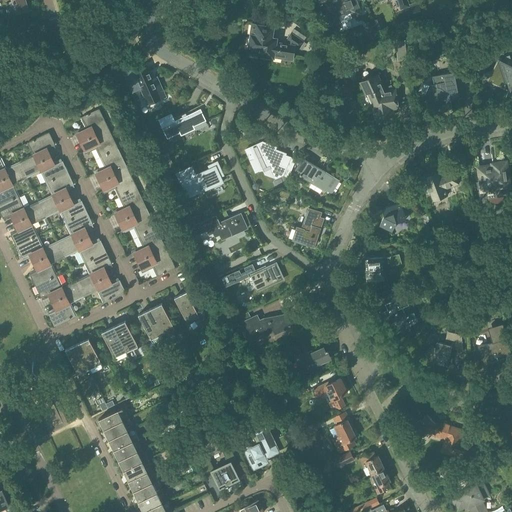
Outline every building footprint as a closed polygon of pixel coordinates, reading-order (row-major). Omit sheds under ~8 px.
[(12,0),(13,2),(6,4),(9,15),(28,10),(24,0),(12,0)] [(355,0),(323,0),(332,24),(341,21),(339,16),(348,12),(350,18),(361,14),(355,0)] [(398,0),(402,9),(403,8),(404,11),(407,21),(424,15),(420,6),(419,6),(418,2),(409,6),(407,0),(379,0),(380,0),(398,0)] [(378,30),(383,28),(380,18),(374,20),(378,30)] [(294,29),(291,33),(287,39),(288,40),(288,44),(276,42),(277,38),(272,38),(274,27),(252,24),(248,52),(259,53),(259,54),(282,58),(282,57),(292,59),(295,45),(302,50),(306,43),(303,41),(307,37),(294,29)] [(487,81),(509,92),(511,85),(511,66),(498,59),(492,70),(484,73),(487,81)] [(147,67),(135,73),(132,68),(123,72),(132,92),(141,88),(148,105),(162,99),(162,100),(163,99),(164,101),(166,100),(165,98),(166,98),(161,88),(158,90),(147,67)] [(440,99),(442,98),(443,97),(447,99),(447,101),(459,99),(455,77),(448,74),(432,77),(434,84),(429,85),(425,96),(432,99),(433,99),(435,99),(436,100),(438,100),(439,99),(440,99)] [(369,93),(370,96),(373,102),(375,117),(393,115),(392,109),(398,108),(395,90),(393,91),(392,89),(393,89),(391,85),(384,88),(385,89),(383,89),(378,75),(360,82),(366,94),(369,93)] [(81,142),(109,129),(99,109),(82,117),(87,127),(76,132),(81,142)] [(172,113),(159,119),(167,139),(180,133),(181,136),(195,129),(194,126),(206,121),(203,113),(201,109),(175,120),(172,113)] [(109,129),(81,142),(86,152),(96,147),(101,157),(118,149),(109,129)] [(34,156),(20,163),(23,170),(51,157),(48,151),(50,150),(49,147),(54,145),(55,145),(49,133),(28,143),(34,156)] [(245,150),(255,172),(270,166),(272,169),(283,173),(282,175),(288,178),(296,159),(290,157),(286,167),(281,166),(286,154),(275,150),(272,149),(273,146),(263,142),(245,150)] [(100,182),(128,169),(118,149),(101,157),(106,167),(95,171),(100,182)] [(47,183),(68,173),(63,161),(62,161),(57,164),(56,161),(54,162),(51,157),(23,170),(27,177),(41,170),(47,183)] [(0,180),(23,170),(20,163),(5,170),(0,158),(0,180)] [(309,162),(309,163),(302,159),(295,171),(301,175),(325,190),(325,189),(331,193),(339,181),(309,162)] [(184,188),(188,197),(202,191),(203,194),(205,194),(203,190),(220,183),(222,182),(218,173),(221,172),(217,162),(210,166),(211,169),(195,176),(192,167),(177,173),(181,182),(180,182),(183,188),(184,188)] [(498,167),(479,169),(482,191),(497,189),(498,197),(509,195),(508,187),(509,187),(506,163),(498,164),(498,167)] [(168,173),(175,170),(173,164),(165,168),(168,173)] [(120,197),(137,188),(128,169),(100,182),(105,192),(115,187),(120,197)] [(0,205),(18,197),(12,184),(27,177),(23,170),(0,180),(0,205)] [(425,179),(433,201),(447,196),(445,189),(459,184),(454,172),(440,177),(439,173),(425,179)] [(53,195),(39,202),(42,210),(70,196),(67,190),(69,190),(68,187),(73,185),(74,184),(68,173),(47,183),(53,195)] [(119,221),(147,208),(137,188),(120,197),(125,206),(114,211),(119,221)] [(70,196),(42,210),(46,217),(60,210),(66,222),(87,212),(82,200),(81,201),(76,204),(75,201),(73,202),(70,196)] [(18,197),(0,205),(0,212),(3,218),(4,218),(3,218),(9,215),(10,218),(12,217),(15,223),(42,210),(39,202),(24,209),(18,197)] [(401,203),(383,209),(385,216),(380,225),(393,232),(398,223),(407,220),(404,211),(407,206),(401,203)] [(134,227),(139,236),(156,228),(147,208),(119,221),(124,232),(134,227)] [(308,209),(302,229),(297,227),(293,240),(314,247),(323,219),(319,217),(321,213),(308,209)] [(46,217),(42,210),(15,223),(18,229),(16,229),(17,232),(11,234),(11,235),(16,246),(37,236),(31,224),(46,217)] [(61,249),(89,236),(86,230),(88,229),(87,227),(92,224),(93,224),(87,212),(66,222),(72,235),(58,242),(61,249)] [(219,220),(217,215),(202,221),(192,226),(196,235),(207,230),(209,234),(214,233),(215,236),(220,234),(222,239),(247,228),(241,214),(230,219),(228,216),(219,220)] [(199,215),(189,219),(191,226),(192,226),(202,221),(199,215)] [(138,261),(166,248),(156,228),(139,236),(144,246),(133,251),(138,261)] [(436,248),(445,245),(442,235),(433,238),(436,248)] [(37,236),(16,246),(22,258),(23,258),(22,258),(28,255),(29,257),(31,257),(34,262),(61,249),(58,242),(43,249),(37,236)] [(85,262),(106,252),(101,240),(100,240),(100,241),(95,243),(94,241),(92,242),(89,236),(61,249),(65,256),(79,249),(85,262)] [(166,248),(138,261),(143,271),(153,266),(158,276),(176,268),(166,248)] [(30,274),(35,286),(56,276),(50,263),(65,256),(61,249),(34,262),(37,268),(35,269),(36,271),(30,274)] [(91,275),(77,282),(80,289),(108,276),(105,270),(107,269),(106,266),(111,264),(112,264),(106,252),(85,262),(91,275)] [(397,265),(402,263),(401,261),(401,262),(398,255),(399,255),(398,254),(390,257),(388,258),(388,257),(385,257),(385,258),(383,258),(383,257),(365,258),(365,260),(363,261),(363,267),(365,267),(366,272),(366,280),(368,280),(369,281),(371,282),(372,283),(374,283),(375,283),(377,283),(377,282),(379,282),(380,281),(382,280),(384,279),(383,271),(384,271),(383,263),(392,262),(392,266),(397,264),(397,265)] [(283,279),(276,263),(267,268),(266,266),(258,269),(257,269),(254,264),(244,268),(245,271),(241,273),(240,270),(235,272),(222,278),(226,287),(249,276),(250,278),(252,277),(258,290),(283,279)] [(56,276),(35,286),(41,298),(42,298),(42,297),(47,295),(48,297),(50,296),(53,302),(80,289),(77,282),(62,289),(56,276)] [(80,289),(84,296),(98,289),(104,302),(126,292),(120,280),(119,280),(114,283),(113,280),(111,281),(108,276),(80,289)] [(80,289),(53,302),(56,308),(54,309),(55,311),(49,314),(55,326),(76,316),(69,303),(84,296),(80,289)] [(187,291),(175,297),(188,325),(189,325),(188,323),(199,317),(200,320),(200,319),(187,291)] [(413,313),(407,316),(403,307),(409,304),(405,294),(385,303),(385,304),(383,304),(385,310),(380,312),(386,325),(395,321),(396,323),(397,324),(398,324),(399,323),(400,323),(400,322),(400,321),(399,319),(401,318),(407,326),(416,320),(413,313)] [(162,303),(150,309),(164,338),(165,338),(163,335),(174,329),(175,332),(175,331),(162,303)] [(164,338),(150,309),(138,314),(152,343),(153,342),(152,340),(162,335),(164,339),(164,338)] [(238,323),(248,344),(257,339),(258,341),(273,334),(274,336),(293,327),(286,313),(263,318),(260,319),(257,314),(251,317),(248,312),(236,318),(239,323),(238,323)] [(114,326),(128,356),(126,352),(137,347),(138,349),(139,349),(126,321),(114,326)] [(478,346),(483,364),(511,355),(511,354),(503,324),(489,328),(493,341),(478,346)] [(128,356),(114,326),(102,332),(115,360),(116,360),(115,357),(126,352),(128,356)] [(424,353),(432,361),(447,365),(451,348),(463,350),(462,335),(448,331),(445,344),(437,342),(436,348),(432,345),(424,353)] [(77,344),(92,373),(90,369),(101,364),(102,367),(103,366),(89,338),(77,344)] [(312,350),(308,352),(303,341),(294,345),(295,347),(280,353),(284,362),(298,356),(307,374),(323,366),(322,364),(332,359),(328,350),(326,350),(324,346),(313,351),(312,350)] [(91,373),(92,373),(77,344),(66,349),(79,377),(80,377),(79,375),(89,370),(91,373)] [(285,395),(306,384),(303,378),(293,383),(292,382),(284,386),(285,387),(281,388),(285,395)] [(329,395),(332,400),(336,409),(334,410),(335,410),(345,405),(341,396),(347,393),(340,378),(335,381),(334,379),(312,390),(318,401),(329,395)] [(309,391),(306,384),(285,395),(287,400),(298,395),(299,396),(309,391)] [(126,399),(133,396),(131,391),(124,394),(126,399)] [(103,411),(108,408),(106,404),(103,397),(98,400),(103,411)] [(104,430),(129,418),(129,417),(127,418),(122,408),(99,419),(104,430)] [(220,411),(214,414),(220,427),(226,424),(220,411)] [(414,427),(410,430),(413,433),(412,434),(415,437),(416,437),(418,439),(426,432),(428,433),(447,438),(442,453),(455,457),(456,454),(471,459),(476,448),(459,443),(463,431),(451,427),(452,424),(445,421),(443,426),(436,423),(428,414),(421,421),(420,420),(413,426),(414,427)] [(109,440),(133,429),(128,419),(130,418),(129,418),(104,430),(109,440)] [(335,427),(330,429),(334,438),(333,439),(339,452),(355,445),(353,439),(356,438),(347,419),(334,426),(335,427)] [(265,457),(278,451),(265,423),(255,428),(251,430),(255,438),(243,444),(254,468),(267,462),(265,457)] [(315,424),(304,430),(307,435),(318,430),(315,424)] [(220,429),(223,435),(229,432),(226,426),(220,429)] [(114,450),(139,438),(137,439),(133,429),(109,440),(114,450)] [(119,461),(142,449),(138,439),(139,439),(139,438),(114,450),(119,461)] [(220,489),(240,479),(234,468),(239,466),(230,448),(222,451),(228,462),(214,469),(209,458),(201,462),(210,480),(214,477),(220,489)] [(124,471),(149,459),(147,459),(142,449),(119,461),(124,471)] [(372,474),(384,468),(378,455),(375,456),(373,451),(361,457),(363,463),(366,462),(372,474)] [(129,481),(152,470),(147,460),(149,459),(124,471),(129,481)] [(333,459),(328,461),(332,471),(338,468),(333,459)] [(384,468),(372,474),(378,487),(376,488),(378,494),(391,487),(388,483),(390,482),(384,468)] [(134,491),(159,479),(157,480),(152,470),(129,481),(134,491)] [(462,495),(452,499),(458,510),(466,506),(467,505),(469,506),(470,507),(471,511),(485,511),(483,507),(485,506),(482,500),(491,496),(480,474),(466,481),(469,487),(461,491),(462,495)] [(139,502),(162,491),(157,481),(159,480),(159,479),(134,491),(139,502)] [(0,508),(9,504),(2,489),(0,490),(0,508)] [(143,511),(169,500),(167,501),(162,491),(139,502),(143,511)] [(347,511),(362,511),(371,508),(380,503),(377,497),(347,511)] [(169,500),(143,511),(171,511),(172,511),(167,501),(169,500)] [(235,511),(263,511),(264,511),(258,500),(235,511)]
